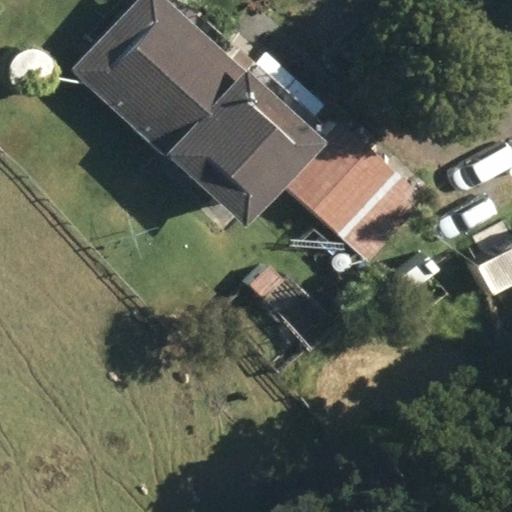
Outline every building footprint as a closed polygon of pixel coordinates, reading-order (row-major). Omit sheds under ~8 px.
[(305,132),(316,120),(182,0),(131,0),(67,71),(237,224),(313,140),(305,132)] [(282,185),(367,259),(421,197),(336,123),(282,185)] [(461,262),(478,294),(511,276),(511,219),(511,216),(471,236),(479,253),(461,262)] [(432,219),(384,259),(403,282),(451,241),(432,219)] [(268,264),(248,283),(260,296),(281,278),(268,264)]
